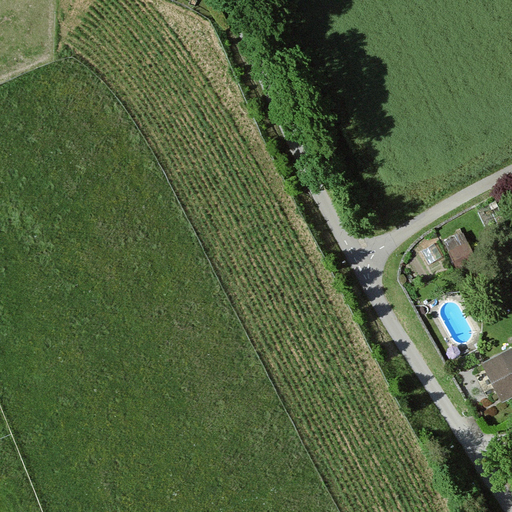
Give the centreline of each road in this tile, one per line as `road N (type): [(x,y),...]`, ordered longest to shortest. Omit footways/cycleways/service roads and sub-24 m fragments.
road 1 (residential): [(506,511),(357,256)]
road 2 (residential): [(357,256),(232,0)]
road 3 (residential): [(357,256),(511,178)]
